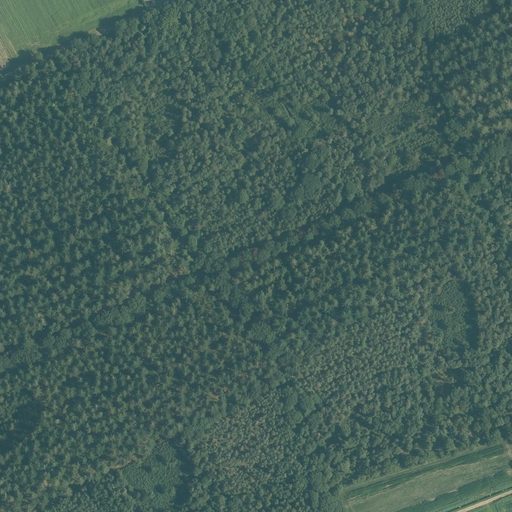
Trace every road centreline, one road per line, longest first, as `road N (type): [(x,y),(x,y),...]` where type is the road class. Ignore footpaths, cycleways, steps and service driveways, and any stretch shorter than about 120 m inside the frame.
road 1 (track): [(130,511),(54,342),(471,166)]
road 2 (track): [(66,52),(261,341),(333,511)]
road 3 (track): [(225,0),(418,364),(447,451)]
road 4 (track): [(37,511),(280,374)]
road 5 (unclassified): [(0,81),(184,0)]
road 6 (track): [(140,303),(151,359),(191,425),(211,481)]
road 7 (track): [(403,0),(471,166)]
road 8 (track): [(0,365),(54,342),(0,241)]
